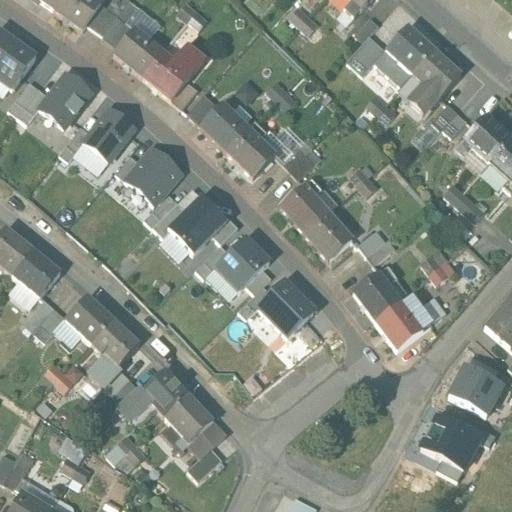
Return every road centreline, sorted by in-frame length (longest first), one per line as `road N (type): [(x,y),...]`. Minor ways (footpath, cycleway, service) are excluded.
road 1 (residential): [(371,370),(324,300),(219,178),(97,73),(0,9)]
road 2 (residential): [(0,212),(101,294),(269,457)]
road 3 (residential): [(269,457),(338,505),(358,502),(379,478),(420,385)]
road 4 (unknown): [(199,390),(324,300)]
road 5 (residential): [(420,385),(511,278)]
road 6 (residential): [(269,457),(306,408),(371,370)]
